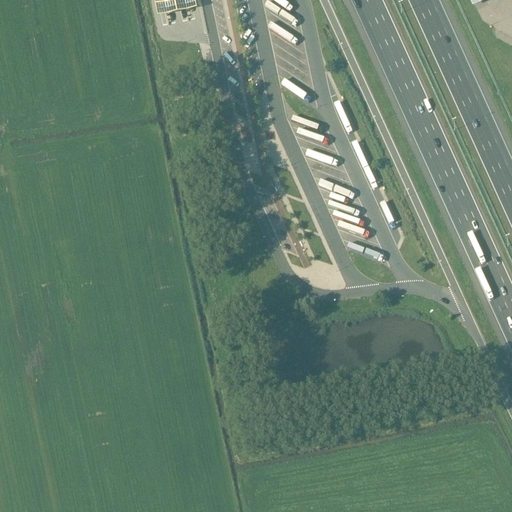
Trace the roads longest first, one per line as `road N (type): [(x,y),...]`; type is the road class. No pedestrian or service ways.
road 1 (motorway): [(364,0),(511,323)]
road 2 (motorway): [(511,189),(426,0)]
